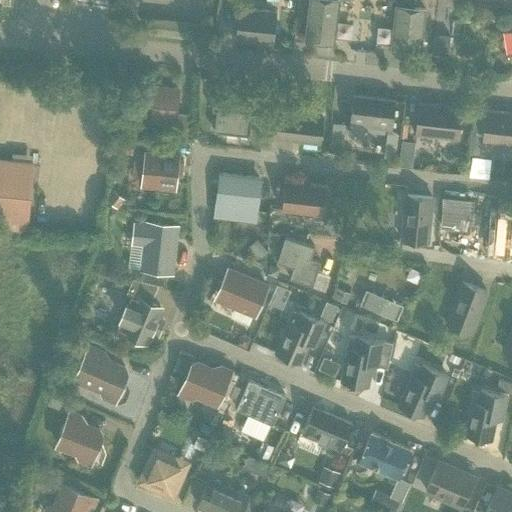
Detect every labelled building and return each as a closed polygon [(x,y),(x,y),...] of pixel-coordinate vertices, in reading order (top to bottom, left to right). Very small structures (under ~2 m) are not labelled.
[(309,0),(305,40),(334,44),(334,39),(336,23),(338,0),(309,0)] [(392,45),(391,50),(420,53),(425,9),(413,8),(396,6),(393,28),(392,45)] [(275,12),(240,8),(236,38),(272,42),(275,12)] [(205,40),(206,24),(154,22),(153,38),(205,40)] [(434,34),(432,53),(448,54),(450,36),(434,34)] [(177,106),(178,89),(145,85),(143,103),(153,104),(151,121),(173,123),(174,106),(177,106)] [(395,100),(352,95),(349,123),(392,128),(395,100)] [(249,135),(253,100),(214,96),(212,110),(216,111),(214,132),(249,135)] [(416,133),(459,137),(461,119),(459,119),(460,107),(419,103),(416,133)] [(482,141),(481,157),(511,160),(511,116),(510,116),(510,113),(486,110),(482,141)] [(322,117),(278,112),(275,137),(319,142),(322,117)] [(177,114),(175,131),(189,133),(191,116),(177,114)] [(262,123),(262,135),(272,136),(273,124),(262,123)] [(386,132),(383,155),(394,157),(397,134),(386,132)] [(112,138),(111,150),(131,152),(132,141),(132,139),(112,137),(112,138)] [(401,141),(400,154),(413,155),(415,143),(401,141)] [(174,187),(175,175),(182,175),(183,159),(177,158),(177,156),(157,154),(146,153),(133,152),(130,181),(143,183),(142,183),(154,185),(174,187)] [(12,159),(0,158),(0,229),(27,232),(34,162),(29,161),(30,154),(13,153),(12,159)] [(215,204),(214,215),(256,221),(258,210),(262,176),(219,171),(215,204)] [(281,209),(324,214),(327,186),(284,181),(281,209)] [(114,190),(106,198),(115,206),(123,198),(114,190)] [(444,193),(442,220),(470,224),(474,198),(444,193)] [(402,239),(427,242),(432,197),(406,195),(402,239)] [(495,253),(511,255),(511,206),(503,205),(495,253)] [(105,211),(105,215),(107,218),(111,218),(115,216),(115,212),(112,208),(108,208),(105,211)] [(332,218),(323,226),(331,235),(340,227),(332,218)] [(142,269),(157,270),(166,271),(166,261),(172,262),(174,244),(168,244),(170,225),(147,223),(147,225),(135,224),(133,241),(145,243),(143,259),(142,269)] [(315,243),(286,235),(279,258),(294,262),(291,276),(312,284),(322,259),(312,254),(315,243)] [(259,241),(250,249),(259,259),(268,251),(259,241)] [(270,264),(267,274),(276,277),(278,272),(275,265),(270,264)] [(216,298),(225,301),(254,314),(266,285),(228,269),(222,284),(216,298)] [(130,294),(115,329),(148,343),(152,334),(160,315),(164,306),(151,300),(139,295),(144,281),(133,278),(127,292),(130,294)] [(470,333),(486,291),(462,282),(446,323),(470,333)] [(339,288),(334,298),(346,303),(350,293),(339,288)] [(362,303),(395,318),(401,305),(367,290),(362,303)] [(326,301),(320,316),(330,321),(336,306),(326,301)] [(346,309),(340,323),(357,331),(364,317),(346,309)] [(314,344),(324,322),(300,311),(294,324),(288,321),(276,351),(300,361),(308,341),(314,344)] [(511,330),(503,351),(511,354),(511,330)] [(239,338),(237,343),(246,347),(249,338),(244,335),(239,338)] [(367,385),(372,363),(378,365),(383,341),(357,336),(354,349),(348,347),(342,379),(367,385)] [(89,346),(75,377),(117,395),(118,392),(119,393),(121,392),(125,385),(123,383),(122,383),(127,372),(125,367),(102,357),(104,352),(89,346)] [(451,352),(448,359),(457,363),(460,356),(451,352)] [(215,406),(216,402),(230,371),(220,366),(216,373),(207,369),(208,367),(197,362),(192,364),(182,387),(178,395),(190,400),(196,398),(215,406)] [(423,415),(431,395),(437,397),(447,375),(422,365),(417,376),(412,374),(398,404),(423,415)] [(285,395),(248,379),(239,400),(236,408),(272,425),(285,395)] [(54,386),(53,390),(56,393),(60,394),(63,392),(65,389),(65,386),(63,383),(59,382),(55,383),(54,386)] [(506,395),(481,389),(478,402),(472,401),(465,433),(491,439),(495,417),(502,418),(506,395)] [(50,394),(46,404),(58,408),(62,399),(50,394)] [(229,396),(226,404),(236,408),(239,400),(229,396)] [(312,407),(301,433),(341,449),(352,423),(312,407)] [(89,467),(92,458),(102,434),(100,429),(88,425),(87,427),(78,423),(80,416),(70,412),(57,444),(55,449),(74,455),(76,463),(89,467)] [(198,431),(211,436),(215,428),(202,422),(198,431)] [(221,422),(214,437),(228,443),(234,428),(221,422)] [(371,432),(359,459),(399,477),(411,449),(371,432)] [(197,435),(192,445),(203,450),(208,439),(197,435)] [(172,495),(186,463),(155,449),(142,477),(141,477),(143,483),(145,483),(172,495)] [(259,460),(253,472),(265,477),(270,465),(259,460)] [(460,474),(453,471),(454,468),(438,461),(425,490),(461,506),(474,476),(461,471),(460,474)] [(324,466),(319,481),(334,486),(339,472),(324,466)] [(375,490),(369,504),(377,507),(381,509),(384,501),(392,498),(399,501),(401,502),(410,483),(397,477),(389,496),(375,490)] [(212,511),(240,511),(248,495),(209,479),(197,505),(212,511)] [(41,511),(80,511),(83,505),(90,509),(95,498),(64,484),(60,483),(52,502),(44,505),(41,511)] [(485,511),(511,511),(511,496),(511,493),(511,492),(496,486),(485,511)] [(317,489),(312,500),(324,505),(329,494),(317,489)] [(384,501),(381,509),(388,511),(393,511),(399,501),(392,498),(384,501)] [(292,511),(268,502),(264,511),(292,511)]
